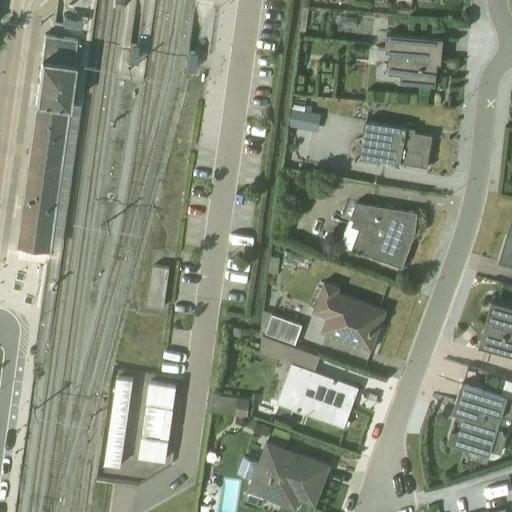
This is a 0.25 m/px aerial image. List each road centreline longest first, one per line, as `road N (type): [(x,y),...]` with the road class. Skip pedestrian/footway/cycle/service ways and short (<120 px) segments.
road 1 (unclassified): [(118,511),(183,472),(247,0)]
road 2 (residential): [(383,507),(390,437),(477,176),(483,95),(493,72),(511,58)]
road 3 (track): [(383,507),(511,470)]
